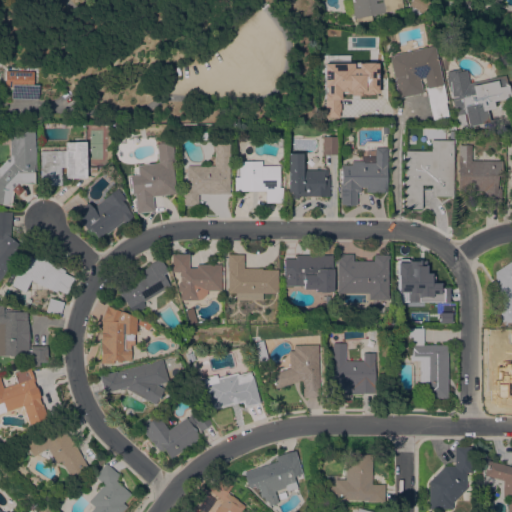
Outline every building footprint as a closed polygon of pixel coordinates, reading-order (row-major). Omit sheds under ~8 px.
[(399,0),(401,8),(384,11),(384,13),(370,15),(371,20),(355,23),(354,17),(353,17),(352,15),(345,17),(341,0),(399,0)] [(416,11),(415,15),(409,12),(410,8),(406,6),(409,0),(424,0),(426,1),(420,13),(416,11)] [(433,45),(449,115),(432,119),(424,87),(426,87),(423,77),(418,79),(421,92),(397,98),(388,55),(433,45)] [(334,61),(347,58),(348,65),(361,62),(362,65),(375,62),(380,87),(351,93),(351,92),(340,94),(334,61)] [(503,75),(508,97),(491,101),(493,107),(484,109),(487,121),(467,126),(464,113),(463,113),(465,122),(457,124),(448,85),(446,85),(445,78),(446,78),(445,71),(458,68),(458,71),(464,69),(468,83),(503,75)] [(4,70),(32,70),(32,83),(38,83),(37,99),(11,98),(11,86),(4,86),(4,70)] [(171,92),(161,90),(164,71),(174,73),(171,92)] [(0,164),(9,155),(8,131),(34,130),(35,170),(33,170),(34,183),(21,183),(19,185),(22,189),(16,195),(12,191),(10,205),(0,203),(0,164)] [(322,136),(337,136),(337,154),(322,154),(322,136)] [(181,204),(180,186),(186,186),(186,165),(214,165),(213,140),(228,139),(229,193),(197,193),(197,204),(181,204)] [(404,150),(430,150),(430,139),(453,139),(452,196),(431,195),(431,184),(420,184),(420,208),(404,208),(404,150)] [(60,150),(60,143),(73,143),(73,141),(85,141),(86,177),(64,177),(64,166),(60,167),(60,185),(40,185),(39,150),(60,150)] [(351,164),(351,161),(360,160),(360,156),(375,156),(375,147),(387,147),(387,167),(386,167),(386,191),(365,191),(365,186),(360,186),(360,191),(356,191),(356,204),(340,204),(340,183),(340,164),(351,164)] [(500,160),(501,188),(500,188),(500,208),(483,208),(483,190),(457,190),(457,147),(470,147),(470,160),(500,160)] [(326,169),(326,175),(329,175),(329,195),(298,196),(298,198),(288,198),(288,172),(287,172),(287,156),(296,156),(296,165),(300,165),(300,169),(326,169)] [(137,213),(132,178),(138,177),(137,165),(158,162),(158,160),(170,158),(174,189),(175,189),(176,192),(151,196),(153,210),(137,213)] [(278,165),(278,187),(281,187),(282,202),(264,202),(264,190),(234,190),(234,177),(238,177),(238,175),(235,175),(235,167),(238,167),(238,160),(260,160),(260,165),(278,165)] [(123,222),(121,221),(106,233),(105,232),(97,238),(86,225),(82,228),(71,215),(87,202),(91,207),(116,187),(124,198),(121,200),(132,215),(123,222)] [(0,210),(10,211),(8,236),(23,249),(0,276),(0,210)] [(66,294),(43,283),(42,285),(29,279),(24,291),(10,285),(26,251),(64,270),(63,272),(74,277),(66,294)] [(171,253),(188,253),(188,267),(196,267),(196,264),(220,264),(220,290),(206,290),(205,294),(201,298),(196,300),(179,299),(179,291),(176,291),(176,282),(179,282),(179,271),(170,271),(171,253)] [(261,292),(260,299),(234,299),(234,292),(226,292),(226,254),(242,254),(242,268),(261,268),(261,269),(276,269),(276,291),(274,291),(274,292),(261,292)] [(331,268),(332,268),(332,291),(327,291),(327,300),(316,300),(316,291),(314,291),(314,288),(302,288),(302,285),(282,285),(282,274),(283,274),(283,258),(294,258),(294,254),(331,254),(331,268)] [(387,299),(367,299),(367,292),(336,292),(336,254),(352,254),(352,261),(373,261),(373,255),(387,255),(387,299)] [(141,301),(144,306),(132,313),(115,285),(148,265),(148,264),(159,257),(164,266),(166,271),(162,274),(168,285),(141,301)] [(511,262),(511,325),(494,326),(493,271),(509,260),(511,263),(511,262)] [(430,309),(430,293),(423,293),(419,288),(391,288),(391,262),(412,262),(412,267),(428,267),(434,274),(444,274),(444,282),(452,282),(452,308),(430,309)] [(0,305),(2,305),(2,309),(18,309),(18,311),(25,311),(25,313),(26,314),(26,330),(28,331),(28,339),(27,340),(27,350),(23,350),(23,355),(0,355),(0,305)] [(146,330),(142,328),(143,327),(134,323),(134,333),(133,333),(133,344),(129,344),(129,348),(129,360),(120,360),(120,362),(115,362),(115,359),(112,359),(112,363),(99,362),(100,320),(106,305),(136,317),(150,322),(146,330)] [(193,314),(186,316),(184,309),(190,307),(193,314)] [(446,398),(423,398),(423,381),(418,381),(418,360),(408,360),(409,342),(405,342),(405,327),(422,328),(422,344),(447,345),(446,398)] [(511,385),(498,372),(500,370),(492,363),(492,333),(511,333),(511,385)] [(374,393),(351,393),(351,386),(332,386),(332,342),(345,342),(345,360),(363,361),(363,352),(374,352),(374,393)] [(266,357),(258,359),(255,345),(263,343),(266,357)] [(318,397),(302,397),(302,379),(274,388),(269,374),(289,367),(288,350),(293,350),(293,344),(318,344),(318,397)] [(45,345),(45,362),(38,362),(38,365),(30,366),(30,359),(29,359),(29,346),(45,345)] [(186,354),(192,352),(195,359),(188,361),(186,354)] [(161,359),(167,381),(155,384),(162,388),(154,404),(146,399),(146,400),(124,388),(122,389),(119,389),(117,389),(103,393),(98,375),(115,370),(116,372),(161,359)] [(29,371),(32,381),(31,381),(33,387),(35,386),(38,397),(37,397),(39,403),(40,403),(45,418),(26,424),(20,405),(0,411),(0,384),(1,387),(15,383),(12,373),(11,372),(28,367),(29,371)] [(209,410),(202,384),(203,383),(202,377),(215,374),(216,377),(236,372),(237,374),(250,371),(251,375),(252,375),(259,403),(244,407),(242,401),(209,410)] [(199,437),(169,458),(163,449),(159,452),(154,446),(153,446),(140,427),(157,415),(167,429),(185,417),(186,418),(199,407),(211,423),(200,431),(195,424),(191,426),(199,437)] [(59,460),(54,462),(45,447),(30,456),(23,442),(59,422),(71,444),(73,443),(85,466),(68,476),(59,460)] [(472,472),(466,472),(466,488),(452,502),(452,508),(428,508),(428,481),(443,466),(453,466),(454,446),(472,446),(472,472)] [(248,492),(242,472),(275,460),(274,456),(294,450),(301,473),(292,476),(296,487),(285,491),(284,487),(273,490),(277,502),(263,506),(254,509),(248,492)] [(383,484),(383,501),(365,501),(365,500),(342,499),(342,501),(339,501),(339,499),(336,499),(336,501),(326,501),(326,485),(333,485),(333,479),(343,479),(344,453),(370,454),(370,484),(383,484)] [(507,511),(507,497),(502,496),(502,479),(484,475),(487,461),(511,466),(511,511),(507,511)] [(119,511),(87,511),(93,506),(87,501),(102,484),(93,475),(105,463),(119,475),(114,480),(129,493),(121,502),(125,506),(119,511)] [(238,511),(212,511),(222,500),(209,490),(217,479),(229,489),(226,493),(230,495),(231,495),(237,499),(237,500),(244,505),(238,511)] [(471,498),(464,499),(463,492),(470,491),(471,498)]
